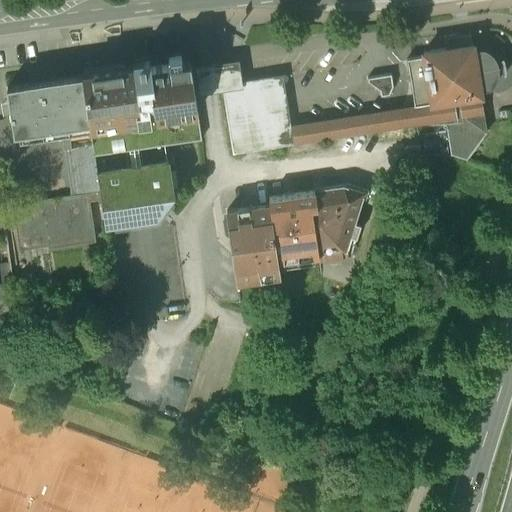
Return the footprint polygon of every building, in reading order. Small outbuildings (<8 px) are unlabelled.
[(446,47),(423,51),(424,55),(406,57),(414,104),(481,94),(480,89),(489,87),(492,84),(495,80),(497,76),(498,72),(503,71),(503,72),(505,72),(504,64),(502,56),(501,56),(501,57),(496,58),(493,54),(490,51),(487,48),(483,46),(473,48),(473,43),(471,43),(470,35),(460,37),(459,33),(444,35),(446,47)] [(211,62),(191,65),(195,93),(215,90),(223,88),(222,82),(242,79),(238,58),(211,62)] [(135,65),(82,73),(93,141),(94,153),(129,148),(138,147),(201,137),(190,65),(182,67),(181,59),(135,65)] [(243,85),(223,88),(233,151),(445,118),(445,117),(464,113),(487,130),(481,94),(414,104),(290,124),(286,99),(282,72),(242,79),(243,85)] [(82,73),(25,82),(7,85),(14,132),(68,124),(69,133),(62,134),(64,145),(93,141),(82,74),(82,73)] [(391,73),(367,76),(368,80),(380,89),(381,94),(389,93),(393,84),(391,73)] [(464,113),(445,117),(445,118),(450,154),(452,153),(466,158),(487,130),(464,113)] [(93,141),(64,145),(71,194),(100,189),(97,173),(94,153),(93,141)] [(132,168),(97,173),(100,189),(101,197),(105,224),(156,217),(173,193),(168,162),(141,166),(138,147),(129,148),(132,168)] [(343,182),(319,186),(320,189),(314,190),(317,204),(311,204),(318,251),(350,247),(349,238),(365,189),(343,182)] [(71,194),(13,203),(18,236),(43,232),(44,239),(48,238),(49,246),(95,239),(89,199),(101,197),(100,189),(71,194)] [(314,190),(269,196),(269,203),(277,259),(319,253),(318,251),(311,204),(317,204),(314,190)] [(269,203),(226,209),(237,279),(279,272),(277,259),(269,203)] [(10,263),(0,264),(0,319),(18,317),(10,263)]
